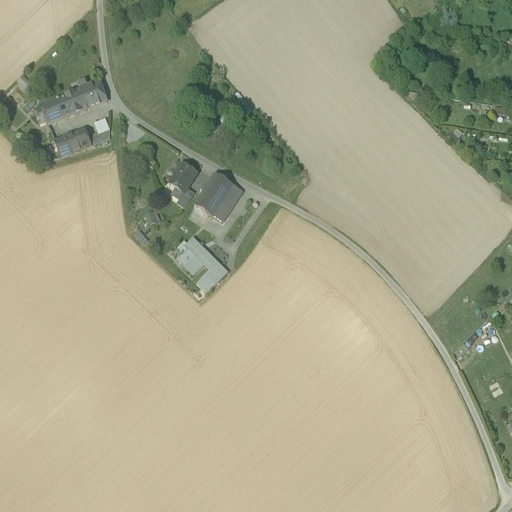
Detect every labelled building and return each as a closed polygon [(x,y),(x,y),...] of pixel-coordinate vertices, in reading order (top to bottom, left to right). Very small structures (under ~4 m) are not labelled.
[(35,92),(23,79),(18,84),(35,101),(39,98),(34,93),(35,92)] [(81,91),(88,88),(85,81),(78,84),(81,91)] [(81,91),(73,94),(81,115),(107,104),(99,84),(88,88),(81,91)] [(81,115),(73,94),(40,108),(48,128),(81,115)] [(91,148),(92,148),(110,142),(110,131),(109,131),(106,123),(96,127),(99,135),(87,139),(91,148)] [(457,144),(462,135),(454,131),(449,140),(457,144)] [(85,132),(55,144),(61,160),(91,148),(87,139),(85,132)] [(197,176),(182,166),(172,182),(178,186),(175,190),(184,196),(187,191),(197,176)] [(242,194),(215,176),(194,208),(222,225),(242,194)] [(178,186),(172,182),(169,186),(175,190),(178,186)] [(195,196),(187,191),(184,196),(175,190),(173,195),(173,197),(179,201),(177,206),(185,211),(195,196)] [(151,229),(160,225),(155,212),(146,216),(151,229)] [(201,283),(212,292),(228,275),(196,244),(187,253),(189,255),(180,265),(190,276),(200,267),(204,271),(208,275),(201,283)] [(190,276),(191,276),(195,280),(204,271),(200,267),(190,276)] [(462,346),(454,354),(458,358),(466,350),(462,346)]
